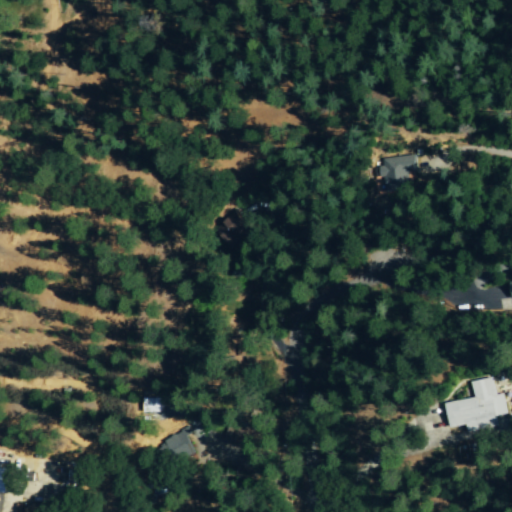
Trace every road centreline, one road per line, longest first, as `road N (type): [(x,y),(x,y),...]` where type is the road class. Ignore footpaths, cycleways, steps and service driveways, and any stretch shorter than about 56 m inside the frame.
road 1 (residential): [(314,511),(291,364),(294,331),(313,301),(384,272)]
road 2 (residential): [(384,272),(511,220)]
